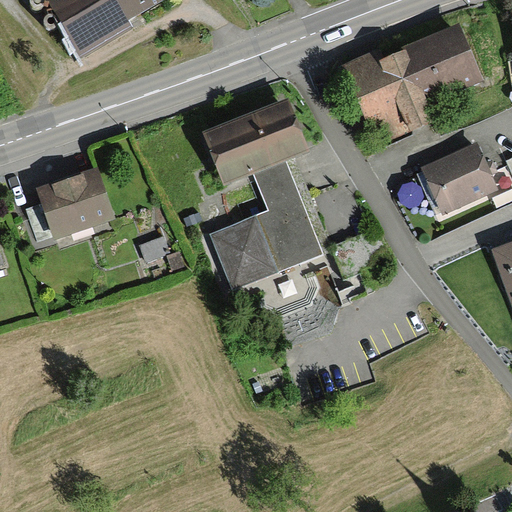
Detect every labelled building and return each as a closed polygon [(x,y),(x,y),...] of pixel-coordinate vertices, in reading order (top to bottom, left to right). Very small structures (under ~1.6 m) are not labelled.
[(128,18),(157,0),(50,0),(83,54),(132,25),(128,18)] [(378,57),(376,53),(346,65),(377,141),(432,118),(425,102),(484,78),(461,23),(378,57)] [(286,100),(203,135),(222,183),(254,170),(283,158),(307,148),(286,100)] [(486,162),(478,143),(421,168),(442,215),(499,189),(493,175),(498,172),(492,159),(486,162)] [(211,233),(233,287),(321,252),(283,158),(254,170),(270,210),(211,233)] [(95,169),(38,189),(55,237),(112,217),(95,169)] [(511,244),(493,251),(511,304),(511,244)]
